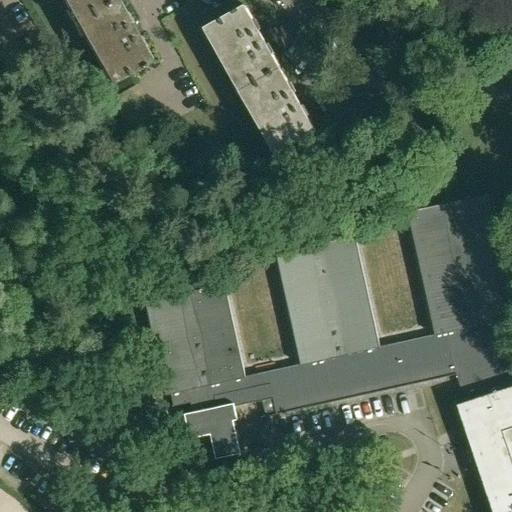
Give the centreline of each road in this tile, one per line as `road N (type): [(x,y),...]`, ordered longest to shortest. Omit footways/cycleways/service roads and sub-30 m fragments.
road 1 (unclassified): [(294,0),(410,92),(451,95),(511,76)]
road 2 (unclassified): [(204,511),(0,381)]
